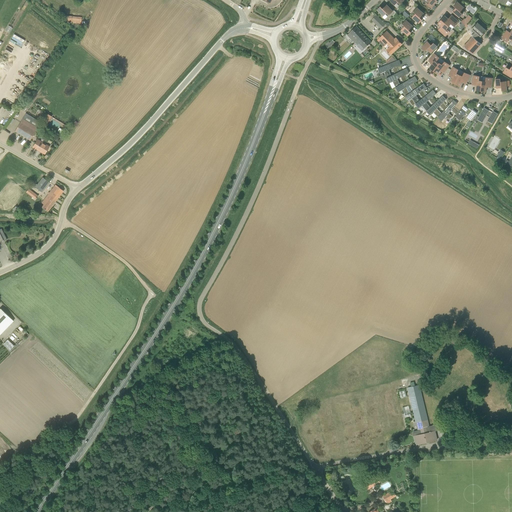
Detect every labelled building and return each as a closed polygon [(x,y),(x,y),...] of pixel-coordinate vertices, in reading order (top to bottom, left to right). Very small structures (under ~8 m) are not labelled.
[(456,7),(453,12),(459,17),(465,12),(462,10),(464,7),(463,7),(461,5),(457,2),(454,5),(456,7)] [(386,18),(388,16),(393,11),(387,4),(383,8),(381,6),(377,9),(386,18)] [(417,7),(412,13),(414,15),(412,17),(419,23),(423,19),(420,17),(424,13),(417,7)] [(385,24),(375,14),(373,17),(374,18),(372,20),(381,29),(385,24)] [(81,24),(82,17),(68,15),(67,21),(81,24)] [(454,27),(459,22),(452,15),(448,19),(445,15),(441,19),(449,26),(451,24),(454,27)] [(464,18),(461,22),(466,25),(472,18),(469,15),(465,19),(464,18)] [(441,19),(438,23),(441,26),(438,30),(446,36),(450,31),(447,29),(449,26),(441,19)] [(406,20),(401,25),(403,28),(401,30),(408,36),(412,32),(409,30),(413,26),(406,20)] [(472,29),(473,30),(475,32),(472,35),(469,32),(459,44),(463,47),(464,48),(464,47),(472,54),(482,44),(476,39),(479,35),(481,36),(486,30),(478,23),(472,29)] [(364,34),(356,26),(350,32),(353,36),(351,39),(355,43),(364,34)] [(501,38),(507,42),(509,38),(511,39),(511,29),(511,32),(507,30),(501,38)] [(377,40),(384,47),(387,44),(390,47),(387,50),(390,54),(390,55),(391,55),(402,44),(396,37),(394,39),(387,31),(377,40)] [(365,48),(371,42),(364,34),(355,43),(359,47),(362,45),(365,48)] [(425,44),(421,48),(425,51),(427,49),(431,53),(437,46),(428,37),(424,42),(425,44)] [(51,53),(56,42),(52,40),(46,51),(51,53)] [(442,59),(434,53),(428,61),(432,64),(429,67),(433,71),(442,59)] [(450,65),(445,61),(442,59),(433,71),(438,74),(440,70),(444,73),(450,65)] [(392,68),(395,74),(399,72),(397,66),(395,61),(387,64),(382,66),(378,68),(380,67),(382,72),(384,71),(387,78),(386,78),(388,77),(391,76),(389,70),(392,68)] [(462,71),(452,66),(448,75),(452,77),(450,81),(455,84),(462,71)] [(511,76),(511,66),(510,69),(506,67),(503,73),(511,78),(511,76)] [(401,77),(403,83),(407,80),(405,75),(402,70),(395,74),(391,76),(388,77),(391,82),(392,81),(396,87),(395,87),(395,88),(397,87),(397,86),(400,85),(397,79),(401,77)] [(471,75),(464,72),(462,71),(455,84),(460,86),(462,82),(466,84),(471,75)] [(483,76),(473,75),(472,85),(476,85),(476,90),(481,91),(483,76)] [(493,78),(486,77),(483,76),(481,91),(486,92),(487,87),(491,88),(493,78)] [(507,90),(506,81),(503,81),(503,78),(495,79),(496,88),(502,87),(502,90),(507,90)] [(409,85),(413,91),(417,88),(413,83),(411,79),(407,80),(403,83),(400,85),(397,86),(397,87),(400,91),(402,90),(405,96),(407,95),(410,93),(406,87),(409,85)] [(419,93),(423,98),(426,95),(423,90),(420,86),(417,88),(413,91),(410,93),(407,95),(410,99),(412,98),(415,103),(415,104),(417,103),(420,101),(416,95),(419,93)] [(429,100),(433,105),(436,101),(433,97),(432,97),(429,93),(426,95),(423,98),(420,101),(417,103),(420,107),(422,105),(426,111),(428,110),(430,107),(426,102),(429,100)] [(433,105),(430,107),(428,110),(432,113),(433,112),(438,117),(440,115),(441,113),(437,108),(439,106),(444,110),(447,107),(443,102),(443,103),(439,99),(436,101),(433,105)] [(450,103),(447,107),(444,110),(441,113),(440,115),(444,118),(445,117),(447,118),(451,118),(452,116),(449,113),(451,110),(456,115),(459,111),(454,107),(450,103)] [(461,109),(454,119),(456,116),(460,119),(465,113),(468,115),(466,117),(467,118),(471,121),(471,120),(478,111),(477,111),(476,113),(473,110),(475,107),(474,107),(473,109),(469,106),(468,108),(464,105),(461,109)] [(482,112),(479,117),(477,116),(474,121),(475,122),(476,122),(477,119),(478,120),(478,119),(482,121),(486,115),(489,117),(488,120),(488,121),(488,120),(492,123),(491,124),(498,112),(498,113),(497,114),(493,112),(493,111),(495,108),(494,110),(490,108),(488,110),(484,108),(486,105),(482,112)] [(30,141),(36,131),(41,122),(26,113),(15,131),(30,141)] [(37,140),(33,147),(45,154),(49,147),(37,140)] [(49,183),(42,178),(34,186),(42,192),(49,183)] [(42,207),(48,212),(63,191),(56,185),(42,203),(44,205),(42,207)] [(29,189),(26,192),(35,199),(38,196),(29,189)] [(0,308),(0,334),(14,321),(1,308),(0,308)] [(9,350),(14,346),(8,339),(3,343),(9,350)] [(414,435),(417,444),(437,440),(435,431),(441,430),(440,424),(429,426),(419,385),(408,388),(418,430),(414,431),(414,435)] [(361,477),(361,476),(361,475),(355,468),(354,467),(353,467),(353,468),(352,469),(352,470),(358,478),(359,478),(360,478),(361,477)] [(376,475),(369,480),(363,484),(366,490),(385,478),(382,474),(377,477),(376,475)] [(511,511),(511,485),(509,489),(510,490),(506,496),(506,495),(494,511),(478,511),(476,507),(468,511),(511,511)] [(396,496),(392,490),(382,496),(386,502),(387,504),(391,502),(390,499),(396,496)]
